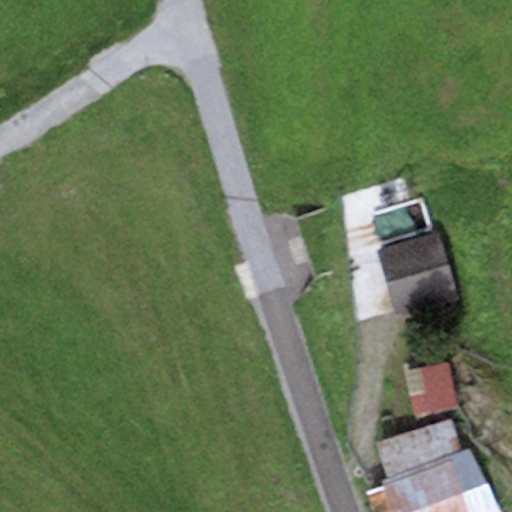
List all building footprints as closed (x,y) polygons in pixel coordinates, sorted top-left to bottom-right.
[(336,209),(296,221),(314,279),(354,267),(336,209)] [(399,317),(458,299),(438,233),(380,250),(399,317)] [(448,362),(404,370),(413,415),(457,407),(448,362)] [(376,440),(388,478),(463,449),(453,417),(376,440)] [(388,478),(383,479),(392,511),(501,511),(468,447),(463,449),(388,478)]
